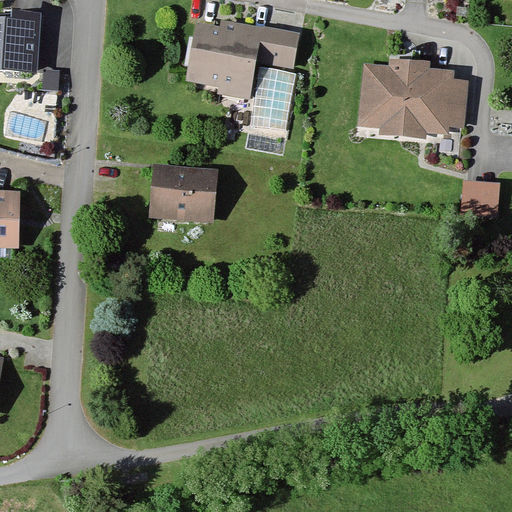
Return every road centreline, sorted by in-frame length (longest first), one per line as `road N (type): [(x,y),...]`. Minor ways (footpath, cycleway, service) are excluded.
road 1 (residential): [(89,0),(51,466)]
road 2 (residential): [(51,466),(134,459),(447,400),(511,400)]
road 3 (residential): [(293,0),(490,30)]
